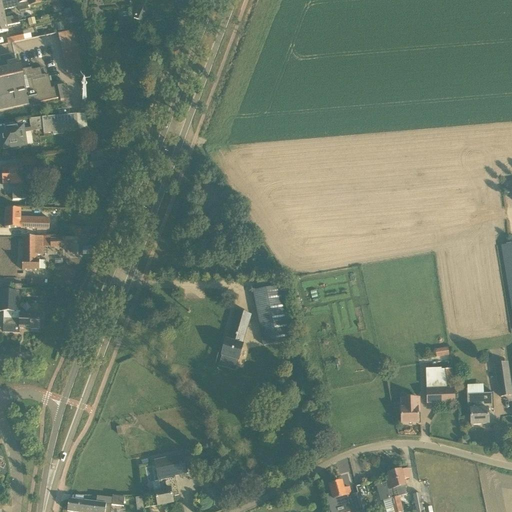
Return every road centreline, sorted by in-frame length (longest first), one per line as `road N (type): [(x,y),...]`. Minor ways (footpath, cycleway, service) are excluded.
road 1 (primary): [(45,511),(234,0)]
road 2 (primary): [(213,0),(57,419)]
road 3 (unclassified): [(511,467),(435,446),(373,446),(235,511)]
